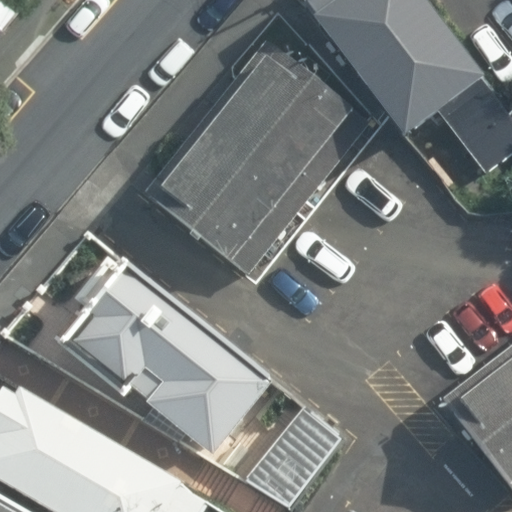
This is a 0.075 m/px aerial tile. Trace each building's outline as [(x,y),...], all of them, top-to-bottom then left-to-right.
[(480,74),(427,0),(310,0),(299,8),(399,139),(480,74)] [(350,115),(262,48),(146,198),(234,266),(350,115)] [(511,76),(446,122),(484,176),(511,156),(511,76)] [(119,267),(55,355),(208,465),(272,376),(119,267)] [(511,491),(511,348),(441,406),(511,492),(511,491)] [(197,511),(204,498),(4,382),(0,388),(0,488),(41,511),(197,511)] [(23,511),(0,499),(0,511),(23,511)]
